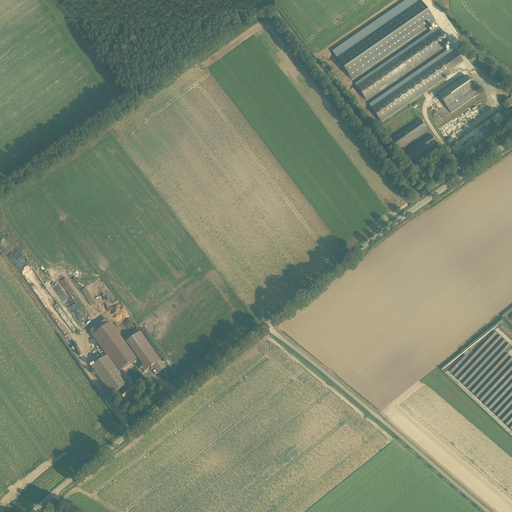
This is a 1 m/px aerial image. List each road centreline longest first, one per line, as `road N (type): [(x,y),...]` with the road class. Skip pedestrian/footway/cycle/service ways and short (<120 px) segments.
road 1 (unclassified): [(265,325),(511,140)]
road 2 (unclassified): [(33,511),(265,325)]
road 3 (unclassified): [(489,511),(265,325)]
road 4 (track): [(419,205),(262,0)]
